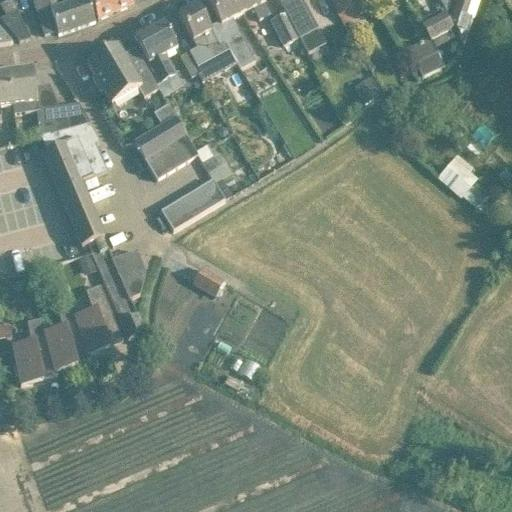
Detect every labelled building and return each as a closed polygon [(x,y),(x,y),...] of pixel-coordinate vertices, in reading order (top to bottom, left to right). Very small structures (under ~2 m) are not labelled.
[(58,38),(95,26),(88,7),(86,0),(83,1),(82,0),(80,0),(51,10),(47,0),(47,1),(46,0),(38,0),(32,2),(44,39),(57,35),(58,38)] [(91,0),(98,23),(132,8),(129,0),(91,0)] [(240,73),(254,65),(239,34),(233,23),(243,17),(234,0),(214,0),(208,3),(217,21),(227,40),(230,45),(225,47),(230,55),(234,61),(237,67),(240,73)] [(234,0),(243,17),(253,12),(259,24),(271,18),(261,0),(234,0)] [(276,0),(279,5),(285,17),(298,42),(306,57),(324,47),(316,32),(317,32),(299,0),(276,0)] [(330,0),(340,18),(360,7),(356,0),(330,0)] [(450,25),(449,27),(463,50),(479,0),(458,0),(457,4),(450,25)] [(19,44),(31,42),(11,3),(0,9),(0,10),(5,20),(0,23),(19,44)] [(197,8),(178,18),(187,36),(192,44),(196,52),(189,56),(196,70),(216,60),(224,74),(237,67),(234,61),(230,55),(225,47),(219,51),(206,26),(197,8)] [(421,25),(431,44),(435,52),(454,42),(450,34),(451,34),(441,14),(421,25)] [(285,17),(270,25),(283,49),(298,42),(285,17)] [(162,23),(133,39),(159,87),(175,78),(164,58),(177,51),(171,41),(163,26),(162,23)] [(0,48),(10,47),(12,46),(11,45),(1,33),(0,31),(0,48)] [(136,57),(125,63),(116,49),(86,67),(95,80),(92,82),(100,95),(103,94),(111,108),(137,92),(143,101),(158,92),(136,57)] [(200,77),(189,56),(180,61),(190,82),(200,77)] [(422,80),(443,70),(436,56),(416,66),(422,80)] [(32,73),(7,76),(12,108),(13,118),(38,114),(32,73)] [(0,114),(0,109),(12,108),(7,76),(0,77),(0,119),(1,119),(0,114)] [(360,100),(354,103),(358,110),(380,98),(370,81),(354,90),(360,100)] [(78,107),(49,112),(51,125),(52,135),(89,126),(78,107)] [(133,145),(143,163),(144,163),(154,157),(185,138),(174,120),(133,145)] [(51,125),(37,127),(39,139),(52,135),(51,125)] [(38,139),(39,141),(40,141),(45,154),(42,155),(76,237),(81,250),(86,248),(90,257),(128,343),(144,337),(130,303),(112,263),(80,186),(107,175),(95,147),(100,145),(89,126),(52,135),(38,139)] [(0,148),(0,150),(18,146),(16,136),(0,140),(0,148)] [(185,138),(174,144),(187,165),(198,159),(185,138)] [(177,172),(187,165),(174,144),(164,150),(177,172)] [(167,178),(177,172),(164,150),(154,157),(167,178)] [(167,178),(154,157),(144,163),(156,184),(167,178)] [(461,200),(474,210),(476,212),(487,199),(474,186),(477,183),(469,175),(472,172),(456,159),(437,181),(436,182),(440,185),(440,184),(443,186),(442,187),(446,190),(446,189),(448,191),(448,192),(460,202),(461,200)] [(225,167),(208,177),(212,183),(215,188),(216,187),(222,184),(232,178),(225,167)] [(212,183),(202,190),(214,210),(225,204),(220,195),(215,188),(212,183)] [(216,187),(215,188),(220,195),(225,204),(231,200),(226,191),(222,184),(216,187)] [(202,190),(191,196),(204,217),(214,210),(202,190)] [(193,223),(204,217),(191,196),(181,202),(193,223)] [(181,202),(170,209),(183,229),(189,226),(193,223),(181,202)] [(181,230),(183,229),(170,209),(161,215),(174,235),(181,230)] [(136,254),(112,263),(130,303),(139,299),(145,277),(136,254)] [(83,279),(96,274),(90,258),(77,264),(83,279)] [(57,275),(44,271),(40,285),(53,289),(57,275)] [(214,299),(222,284),(202,272),(193,287),(214,299)] [(90,316),(76,321),(89,359),(99,355),(109,352),(108,349),(122,343),(100,290),(86,295),(91,311),(90,316)] [(60,333),(45,337),(56,375),(76,369),(76,367),(90,363),(89,359),(76,321),(71,307),(57,311),(61,328),(60,333)] [(260,331),(286,345),(296,326),(270,312),(260,331)] [(28,347),(12,350),(20,390),(32,387),(43,385),(42,382),(57,379),(56,375),(45,337),(42,323),(27,326),(30,343),(28,347)] [(0,341),(11,341),(10,328),(0,328),(0,341)] [(238,393),(242,385),(230,379),(226,387),(238,393)]
